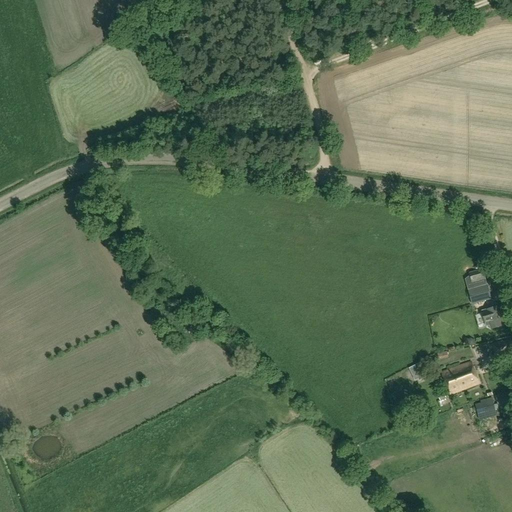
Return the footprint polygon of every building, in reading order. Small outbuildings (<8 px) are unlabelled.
[(474,288),(487,285),(483,271),(483,269),(469,273),(470,275),(472,283),(474,288)] [(487,285),(474,288),(469,290),(473,304),(491,298),(487,285)] [(505,325),(500,305),(482,310),(486,326),(490,325),(491,329),(505,325)] [(492,356),(508,352),(505,341),(489,344),(492,356)] [(450,394),(479,383),(471,362),(441,373),(450,394)] [(479,419),(497,415),(493,400),(475,404),(479,419)]
